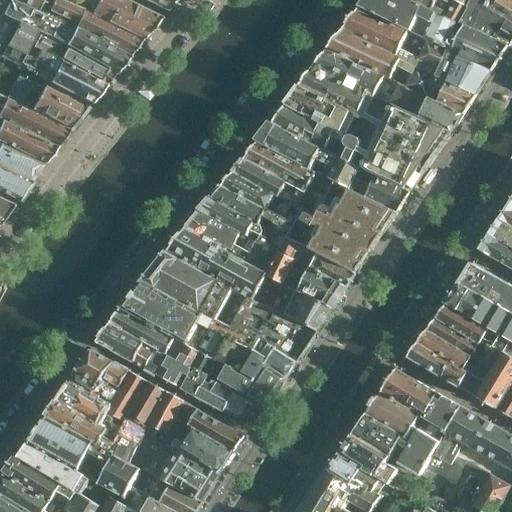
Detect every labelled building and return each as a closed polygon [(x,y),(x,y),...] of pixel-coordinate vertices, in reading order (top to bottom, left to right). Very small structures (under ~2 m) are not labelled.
[(36,16),(43,0),(7,0),(7,1),(36,16)] [(142,40),(91,14),(92,14),(63,0),(57,0),(51,13),(67,21),(75,28),(74,29),(129,57),(142,40)] [(161,18),(140,7),(124,0),(98,0),(92,14),(91,14),(142,40),(161,18)] [(175,0),(144,0),(167,10),(175,0)] [(405,30),(426,40),(453,52),(466,25),(458,22),(412,0),(369,0),(362,9),(405,30)] [(467,5),(456,0),(412,0),(458,22),(467,5)] [(511,25),(492,17),(499,0),(471,0),(469,6),(467,5),(458,22),(466,25),(510,47),(511,46),(511,44),(511,25)] [(511,0),(499,0),(492,17),(511,25),(511,0)] [(129,57),(74,29),(73,30),(58,27),(36,16),(7,1),(0,14),(0,16),(15,24),(34,34),(115,75),(129,57)] [(477,96),(493,72),(453,52),(426,40),(419,55),(398,45),(405,30),(362,9),(345,32),(419,67),(477,96)] [(0,54),(15,24),(0,16),(0,54)] [(0,58),(18,67),(26,50),(34,34),(15,24),(0,54),(0,58)] [(493,71),(510,47),(466,25),(453,52),(493,72),(493,71)] [(383,76),(391,59),(407,67),(399,83),(406,87),(409,88),(419,67),(345,32),(330,50),(383,76)] [(115,75),(34,34),(26,50),(105,87),(115,75)] [(105,87),(26,50),(18,67),(91,104),(105,87)] [(453,134),(396,107),(406,87),(399,83),(396,91),(385,86),(388,78),(383,76),(330,50),(315,68),(288,106),(287,107),(274,124),(353,164),(356,159),(381,172),(379,174),(413,191),(453,134)] [(477,96),(419,67),(409,88),(415,91),(422,94),(465,115),(473,103),(476,105),(481,98),(477,96)] [(0,95),(6,98),(17,78),(0,70),(0,95)] [(17,78),(6,98),(69,131),(69,130),(85,110),(17,78)] [(465,115),(422,94),(417,104),(410,100),(415,91),(409,88),(406,87),(396,107),(453,134),(465,115)] [(69,131),(6,98),(0,95),(0,108),(2,109),(0,112),(0,117),(57,147),(57,146),(69,131)] [(0,141),(45,163),(57,148),(57,147),(0,117),(0,141)] [(353,164),(274,124),(269,121),(264,128),(268,132),(260,143),(312,169),(318,157),(332,164),(326,176),(343,185),(353,164)] [(326,176),(312,169),(260,143),(246,161),(321,198),(314,213),(327,219),(343,185),(326,176)] [(0,146),(0,193),(17,202),(42,167),(0,146)] [(321,198),(246,161),(242,158),(238,162),(242,165),(235,174),(280,196),(288,200),(293,190),(300,193),(295,203),(310,211),(314,213),(321,198)] [(413,191),(379,174),(381,172),(356,159),(353,164),(343,185),(399,212),(413,191)] [(276,206),(280,196),(235,174),(224,187),(302,226),(310,211),(295,203),(291,201),(286,211),(276,206)] [(382,235),(392,221),(393,221),(398,213),(399,212),(343,185),(327,219),(314,213),(310,211),(302,226),(294,241),(358,273),(374,249),(373,248),(380,237),(382,238),(383,236),(382,235)] [(302,226),(224,187),(213,200),(290,239),(294,241),(302,226)] [(0,224),(13,207),(12,206),(0,200),(0,224)] [(290,239),(213,200),(202,213),(281,257),(282,254),(290,239)] [(511,205),(502,221),(511,226),(511,205)] [(281,257),(202,213),(189,228),(237,253),(235,258),(271,277),(281,257)] [(511,226),(502,221),(492,236),(511,247),(511,226)] [(271,277),(235,258),(237,253),(189,228),(185,225),(178,233),(182,236),(169,253),(145,282),(235,329),(251,298),(257,301),(266,284),(290,297),(294,289),(297,290),(309,268),(282,254),(281,257),(271,277)] [(511,247),(492,236),(482,251),(511,268),(511,247)] [(358,273),(294,241),(290,239),(282,254),(309,268),(348,288),(354,280),(357,282),(361,277),(357,275),(358,273)] [(511,285),(475,265),(474,265),(461,285),(511,313),(511,285)] [(338,303),(348,288),(309,268),(297,290),(334,309),(337,312),(342,305),(338,303)] [(235,329),(145,282),(140,289),(139,289),(129,302),(124,309),(178,338),(189,343),(203,351),(230,365),(246,373),(258,349),(261,342),(235,329)] [(511,313),(461,285),(448,304),(509,341),(511,342),(511,313)] [(318,332),(334,309),(297,290),(294,289),(290,297),(297,300),(288,317),(318,332)] [(318,332),(288,317),(257,301),(251,298),(235,329),(261,342),(266,345),(299,362),(318,332)] [(509,341),(448,304),(441,314),(437,311),(434,316),(438,318),(474,340),(484,346),(501,356),(509,341)] [(184,353),(173,347),(178,338),(124,309),(124,310),(113,324),(146,342),(158,348),(147,369),(158,375),(183,388),(194,367),(203,351),(189,343),(184,353)] [(470,347),(474,340),(438,318),(429,331),(468,354),(480,362),(493,369),(501,356),(484,346),(480,353),(470,347)] [(135,362),(146,342),(113,324),(99,343),(135,362)] [(464,361),(468,354),(429,331),(419,343),(452,363),(468,372),(485,383),(493,369),(480,362),(476,369),(464,361)] [(498,409),(511,385),(511,342),(509,341),(501,356),(493,369),(485,383),(477,397),(498,409)] [(147,369),(158,348),(146,342),(135,362),(147,369)] [(452,363),(419,343),(409,358),(414,360),(413,363),(424,370),(426,367),(444,377),(452,363)] [(288,378),(299,362),(266,345),(263,352),(258,349),(246,373),(260,380),(269,368),(288,378)] [(101,384),(114,363),(93,352),(79,372),(97,382),(101,384)] [(97,422),(106,409),(130,372),(131,371),(115,363),(114,363),(101,384),(97,382),(88,395),(70,385),(59,401),(97,422)] [(460,387),(468,372),(452,363),(444,377),(444,378),(460,387)] [(268,407),(288,378),(269,368),(260,380),(246,373),(230,365),(221,382),(268,407)] [(196,395),(208,375),(194,367),(183,388),(196,395)] [(462,407),(439,394),(399,371),(384,393),(420,415),(431,421),(448,431),(462,407)] [(88,395),(97,382),(79,372),(70,385),(88,395)] [(139,402),(150,383),(148,382),(148,383),(145,381),(145,380),(142,379),(139,377),(130,372),(106,409),(117,415),(128,421),(139,402)] [(477,397),(485,383),(468,372),(460,387),(477,397)] [(268,407),(221,382),(208,375),(196,395),(255,427),(260,420),(263,422),(271,409),(268,407)] [(145,431),(168,393),(150,383),(139,402),(144,406),(133,424),(144,430),(145,431)] [(511,416),(511,385),(498,409),(511,416)] [(166,433),(177,416),(185,402),(168,393),(145,431),(153,435),(157,428),(166,433)] [(412,429),(420,415),(384,393),(369,415),(413,441),(418,433),(412,429)] [(123,432),(111,425),(117,415),(106,409),(97,422),(59,401),(48,417),(49,417),(126,460),(144,430),(133,424),(129,422),(123,432)] [(192,424),(200,411),(190,405),(185,402),(177,416),(182,418),(192,424)] [(511,435),(462,407),(448,431),(433,455),(434,455),(452,466),(464,445),(511,471),(511,435)] [(248,438),(236,431),(200,411),(192,424),(189,428),(236,454),(248,438)] [(413,478),(387,463),(389,460),(398,445),(408,451),(400,464),(421,476),(434,455),(433,455),(448,431),(431,421),(423,436),(418,433),(413,441),(369,415),(354,437),(352,439),(351,441),(341,454),(360,466),(382,479),(406,492),(413,478)] [(145,470),(126,460),(49,417),(30,444),(121,499),(125,502),(135,486),(145,470)] [(182,418),(167,443),(171,445),(181,450),(223,474),(232,460),(236,454),(189,428),(192,424),(182,418)] [(223,474),(181,450),(169,472),(162,468),(165,463),(162,461),(171,445),(167,443),(153,435),(145,431),(144,430),(126,460),(145,470),(164,481),(204,503),(223,474)] [(121,499),(30,444),(20,457),(104,508),(105,507),(113,511),(121,499)] [(101,511),(104,508),(20,457),(16,454),(12,459),(16,463),(8,474),(59,505),(71,511),(101,511)] [(350,483),(360,466),(341,454),(330,471),(350,483)] [(459,497),(471,474),(489,482),(493,475),(468,461),(451,493),(459,497)] [(374,511),(381,501),(373,496),(382,479),(360,466),(350,483),(330,471),(301,511),(344,511),(346,510),(350,503),(367,511),(374,511)] [(49,511),(53,507),(57,509),(59,505),(8,474),(0,484),(0,491),(28,511),(49,511)] [(485,511),(497,511),(511,487),(511,486),(493,475),(489,482),(471,474),(459,497),(475,506),(485,511)] [(198,511),(204,503),(164,481),(154,497),(178,511),(198,511)] [(178,511),(154,497),(135,486),(125,502),(121,499),(113,511),(112,511),(178,511)] [(28,511),(0,491),(0,511),(28,511)]
